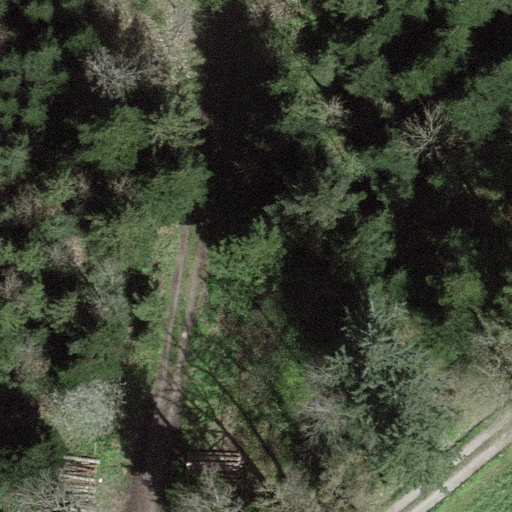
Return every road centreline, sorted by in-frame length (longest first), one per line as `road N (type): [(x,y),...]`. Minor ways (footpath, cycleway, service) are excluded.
road 1 (track): [(224,0),(153,511)]
road 2 (track): [(406,511),(511,427)]
